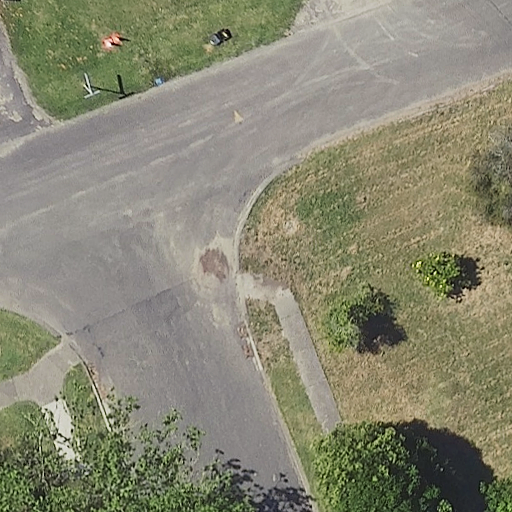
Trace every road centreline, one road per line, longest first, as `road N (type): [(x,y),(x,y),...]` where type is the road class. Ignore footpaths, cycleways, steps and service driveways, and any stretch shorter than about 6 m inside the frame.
road 1 (residential): [(106,172),(511,28)]
road 2 (residential): [(236,511),(106,172)]
